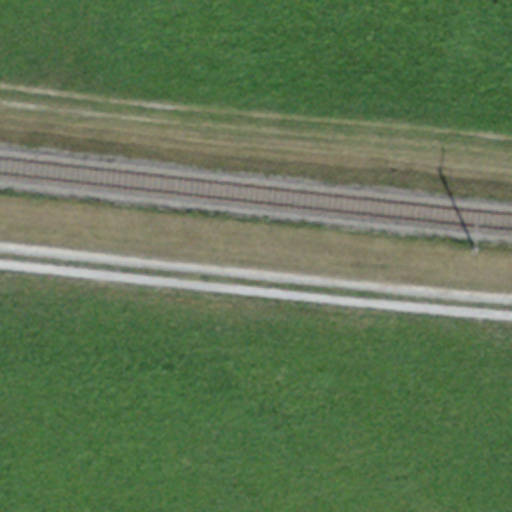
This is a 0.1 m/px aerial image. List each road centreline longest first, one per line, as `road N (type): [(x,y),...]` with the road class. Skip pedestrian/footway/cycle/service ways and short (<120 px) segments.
road 1 (track): [(0,93),(511,152)]
road 2 (track): [(0,257),(511,311)]
